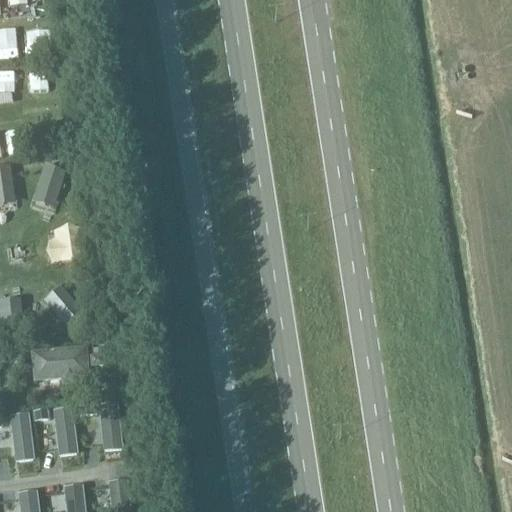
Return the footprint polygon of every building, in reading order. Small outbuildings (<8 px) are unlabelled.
[(106,403),(96,339),(3,350),(9,414),(27,412),(64,407),(106,403)] [(0,415),(9,414),(3,350),(0,350),(0,415)] [(119,407),(100,408),(102,454),(121,453),(119,407)] [(75,412),(55,415),(60,461),(80,459),(75,412)] [(32,420),(11,422),(16,467),(37,465),(32,420)] [(76,483),(80,511),(121,511),(116,477),(76,483)] [(80,511),(76,483),(37,488),(39,511),(80,511)] [(39,511),(37,488),(0,493),(0,511),(39,511)]
